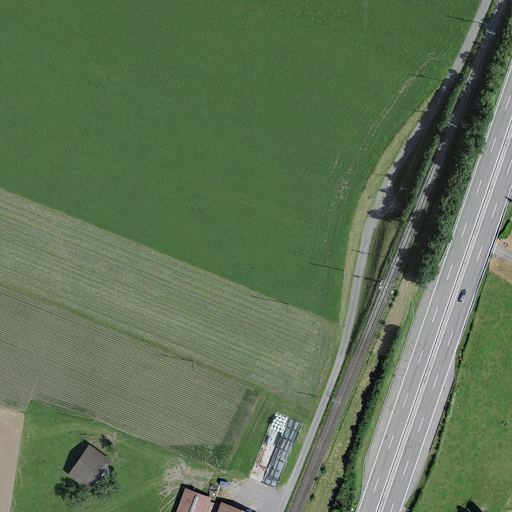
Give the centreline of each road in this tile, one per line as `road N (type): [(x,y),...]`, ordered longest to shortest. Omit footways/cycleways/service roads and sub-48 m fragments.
road 1 (motorway): [(511,90),(366,511)]
road 2 (motorway): [(390,511),(511,159)]
road 3 (residential): [(487,0),(386,193),(393,205),(511,257)]
road 4 (track): [(279,511),(336,367),(368,231),(388,198)]
